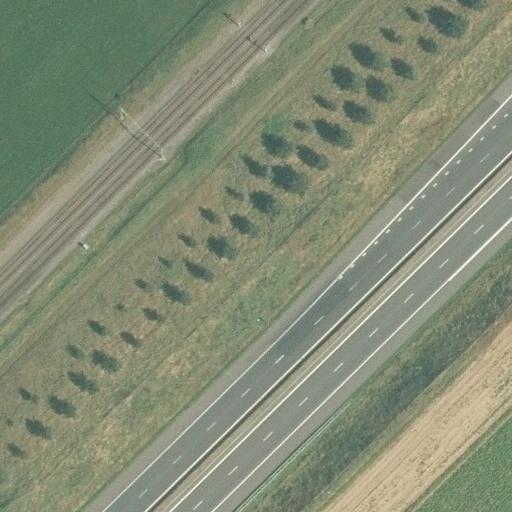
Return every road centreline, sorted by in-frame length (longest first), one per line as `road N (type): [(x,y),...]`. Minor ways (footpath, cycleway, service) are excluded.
road 1 (motorway): [(511,131),(125,511)]
road 2 (track): [(0,373),(379,0)]
road 3 (motorway): [(198,511),(511,199)]
road 4 (track): [(317,511),(511,318)]
